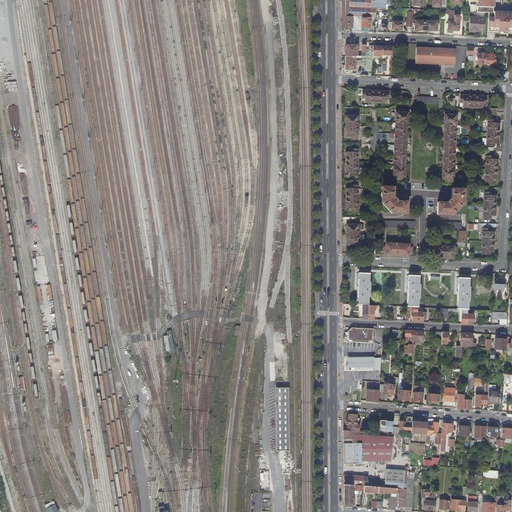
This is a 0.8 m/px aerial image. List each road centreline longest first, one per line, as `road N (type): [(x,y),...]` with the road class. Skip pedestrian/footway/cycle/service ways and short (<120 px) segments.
road 1 (primary): [(321,0),(324,511)]
road 2 (residential): [(332,259),(497,266),(510,88)]
road 3 (residential): [(511,44),(331,35)]
road 4 (residential): [(511,330),(332,320)]
road 5 (residential): [(510,88),(331,80)]
road 6 (primary): [(332,259),(331,80)]
road 7 (residential): [(333,404),(511,418)]
